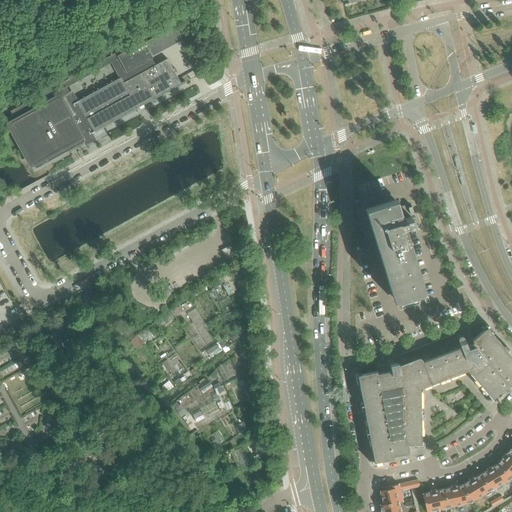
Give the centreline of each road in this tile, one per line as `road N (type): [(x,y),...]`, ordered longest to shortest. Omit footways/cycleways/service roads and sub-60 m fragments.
road 1 (secondary): [(339,511),(317,319),(316,146)]
road 2 (secondary): [(265,174),(321,511)]
road 3 (residential): [(0,232),(36,301),(265,174)]
road 4 (residential): [(251,76),(0,214)]
road 5 (residential): [(362,477),(351,365),(500,305)]
road 6 (residential): [(420,103),(461,232),(500,305)]
road 7 (residential): [(511,268),(458,87)]
